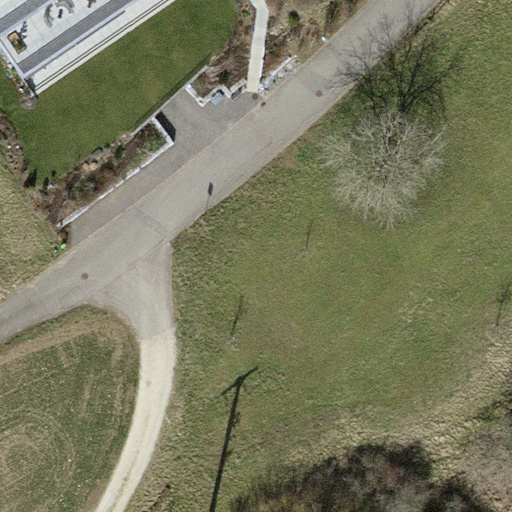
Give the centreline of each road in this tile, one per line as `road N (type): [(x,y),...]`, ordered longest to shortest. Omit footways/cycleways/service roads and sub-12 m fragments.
road 1 (residential): [(414,0),(344,73),(138,254),(0,328)]
road 2 (track): [(138,254),(157,362),(142,449),(112,511)]
